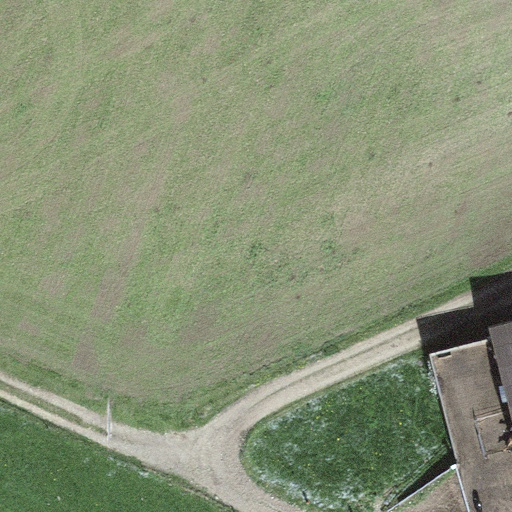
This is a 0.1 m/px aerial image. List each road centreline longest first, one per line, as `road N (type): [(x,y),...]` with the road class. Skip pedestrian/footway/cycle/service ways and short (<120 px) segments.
road 1 (track): [(0,390),(138,438),(188,434),(511,301)]
road 2 (track): [(266,511),(138,438)]
